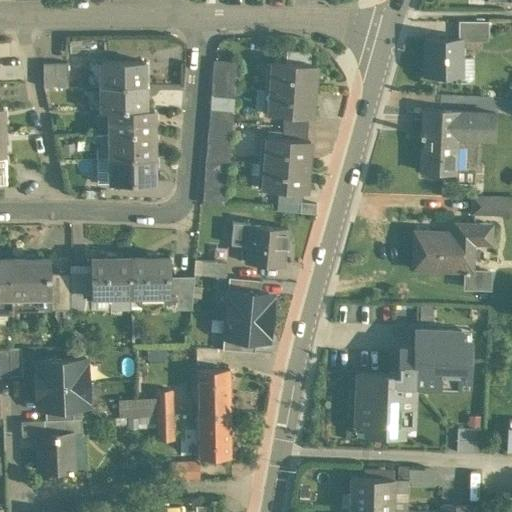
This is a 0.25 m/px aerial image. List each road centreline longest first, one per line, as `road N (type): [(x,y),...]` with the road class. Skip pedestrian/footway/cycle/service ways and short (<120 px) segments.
road 1 (tertiary): [(386,37),(275,450)]
road 2 (residential): [(0,210),(184,214),(204,13)]
road 3 (unclassified): [(511,462),(275,450)]
road 4 (residential): [(386,37),(306,17),(204,13)]
road 5 (residential): [(159,13),(0,16)]
